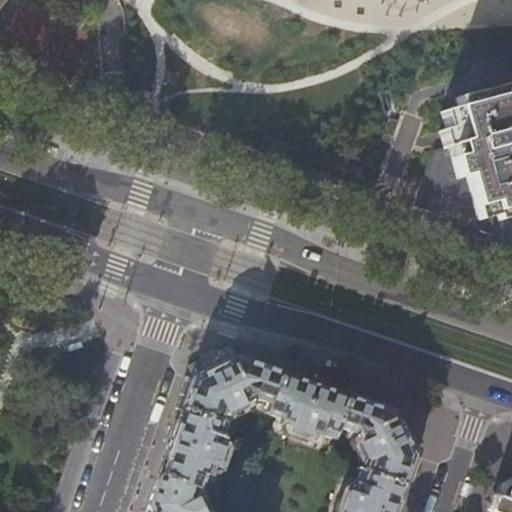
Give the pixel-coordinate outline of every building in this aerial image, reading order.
[(440,112),(445,129),(438,131),(443,148),(432,151),(413,206),(435,214),(452,220),(474,227),(511,240),(511,54),(511,55),(511,82),(455,98),(457,107),(440,112)] [(193,377),(235,357),(229,345),(218,350),(211,348),(199,355),(197,361),(187,366),(193,377)] [(394,511),(400,496),(414,455),(409,445),(398,422),(392,410),(380,406),(315,383),(256,363),(236,356),(235,357),(193,377),(192,378),(191,379),(175,425),(170,441),(148,505),(151,511),(394,511)] [(175,425),(191,379),(184,376),(169,422),(175,425)] [(511,511),(511,477),(499,485),(489,511),(511,511)]
